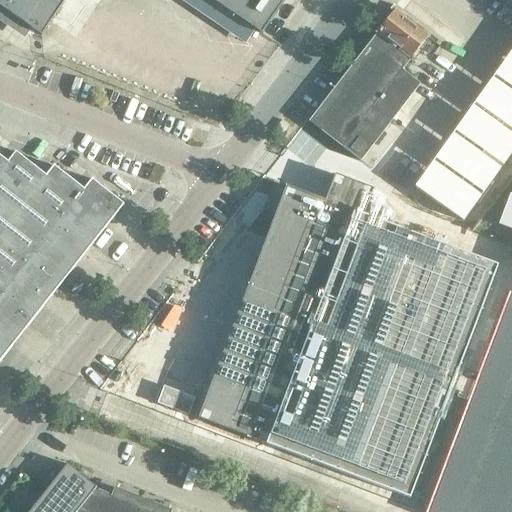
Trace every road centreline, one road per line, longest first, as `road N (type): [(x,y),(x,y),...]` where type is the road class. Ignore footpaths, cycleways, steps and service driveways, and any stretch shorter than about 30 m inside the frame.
road 1 (unclassified): [(0,453),(220,173)]
road 2 (unclassified): [(220,173),(0,87)]
road 3 (unclassified): [(220,173),(353,0)]
